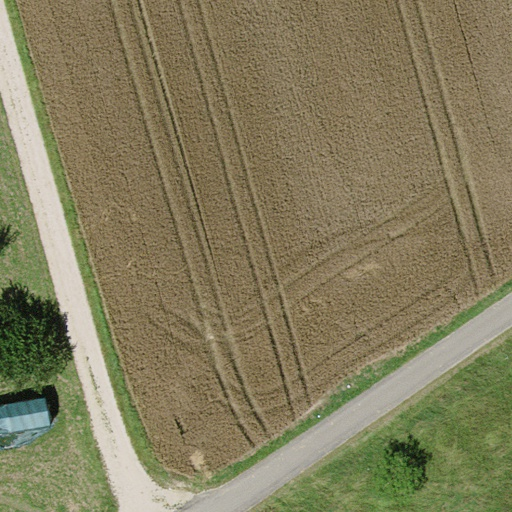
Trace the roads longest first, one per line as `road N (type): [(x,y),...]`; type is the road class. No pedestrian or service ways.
road 1 (track): [(122,511),(0,49)]
road 2 (unclassified): [(207,511),(511,310)]
